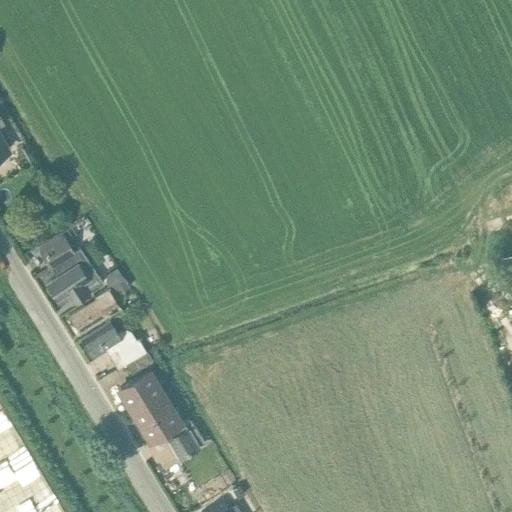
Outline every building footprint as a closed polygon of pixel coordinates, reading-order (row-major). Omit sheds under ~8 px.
[(0,156),(11,150),(0,132),(0,121),(0,122),(0,121),(0,156)] [(64,233),(40,247),(50,265),(56,275),(47,282),(57,297),(66,291),(72,301),(86,292),(102,282),(92,265),(88,257),(82,247),(74,251),(64,233)] [(511,250),(502,254),(511,283),(511,250)] [(106,273),(105,282),(108,286),(123,277),(116,266),(106,273)] [(78,333),(95,322),(120,307),(112,296),(129,286),(123,277),(118,280),(94,295),(97,299),(85,306),(68,317),(78,333)] [(98,327),(81,338),(92,355),(104,347),(108,352),(115,348),(118,352),(124,361),(146,349),(139,336),(136,338),(131,329),(126,327),(121,328),(116,331),(109,320),(98,327)] [(146,349),(124,361),(131,373),(152,360),(146,349)] [(146,370),(120,387),(133,407),(152,438),(167,429),(171,436),(167,438),(179,458),(196,447),(198,446),(186,427),(184,423),(180,426),(159,391),(146,370)] [(0,391),(0,452),(5,453),(10,451),(23,450),(23,454),(29,454),(0,391)] [(244,494),(239,484),(231,489),(236,498),(244,494)] [(238,511),(236,508),(230,511),(228,511),(222,502),(206,511),(238,511)]
